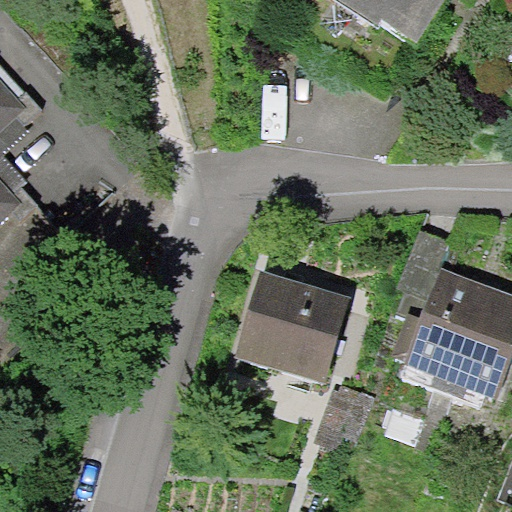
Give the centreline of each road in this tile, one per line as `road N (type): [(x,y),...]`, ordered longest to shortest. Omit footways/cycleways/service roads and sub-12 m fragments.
road 1 (residential): [(110,511),(203,201),(256,176),(511,182)]
road 2 (track): [(203,201),(131,0)]
